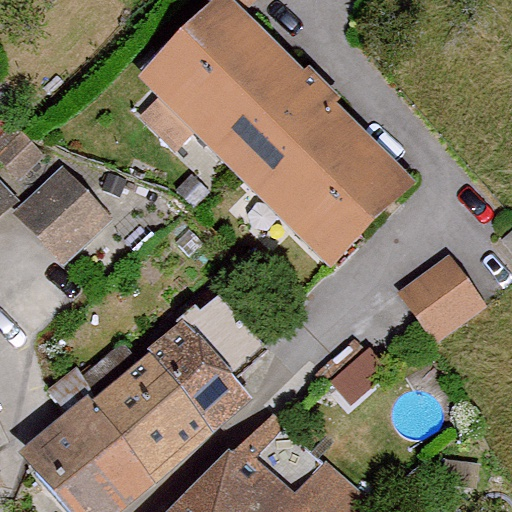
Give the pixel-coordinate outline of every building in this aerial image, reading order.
[(334,264),(420,174),(250,13),(264,0),(219,0),(141,82),(334,264)] [(64,263),(112,216),(64,167),(16,213),(64,263)] [(0,170),(0,220),(25,198),(0,170)] [(493,308),(453,253),(397,293),(438,348),(493,308)] [(164,486),(259,398),(183,316),(93,398),(164,486)] [(64,511),(131,511),(164,486),(93,398),(17,458),(64,511)] [(269,511),(369,511),(376,503),(327,460),(293,499),(231,446),(173,511),(255,511),(261,505),(269,511)]
